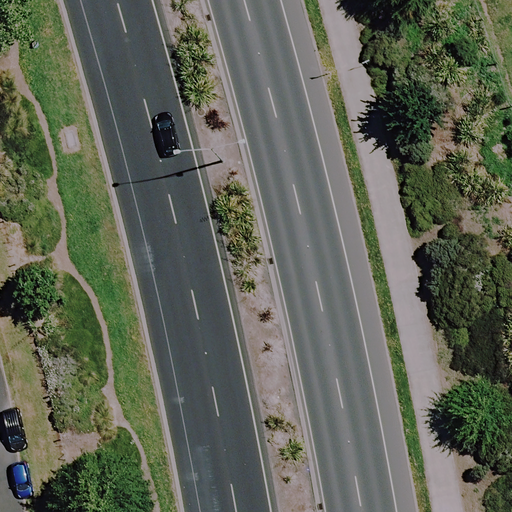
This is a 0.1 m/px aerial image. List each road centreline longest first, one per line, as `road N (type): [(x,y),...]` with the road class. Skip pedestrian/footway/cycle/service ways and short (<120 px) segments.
road 1 (primary): [(245,0),(320,283),(361,511)]
road 2 (primary): [(228,511),(192,303),(114,0)]
